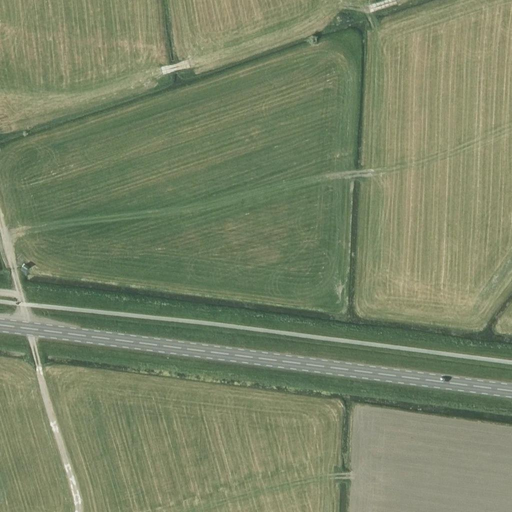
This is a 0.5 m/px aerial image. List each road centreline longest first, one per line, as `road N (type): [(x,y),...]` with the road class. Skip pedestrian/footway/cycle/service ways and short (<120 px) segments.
road 1 (primary): [(28,328),(511,390)]
road 2 (track): [(80,511),(28,328)]
